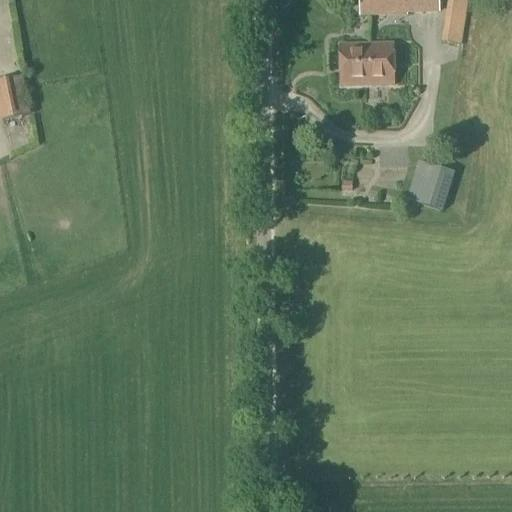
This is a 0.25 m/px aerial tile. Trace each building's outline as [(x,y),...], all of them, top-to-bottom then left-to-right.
[(359,0),(360,17),(407,16),(407,14),(439,14),(439,0),(359,0)] [(447,0),(440,46),(459,49),(468,1),(463,0),(447,0)] [(340,47),(341,89),(394,88),(394,46),(340,47)] [(334,60),(308,65),(314,96),(339,91),(334,60)] [(0,83),(0,123),(31,118),(23,79),(0,83)] [(416,205),(440,213),(453,174),(429,167),(416,205)] [(352,184),(342,184),(342,193),(352,193),(352,184)]
